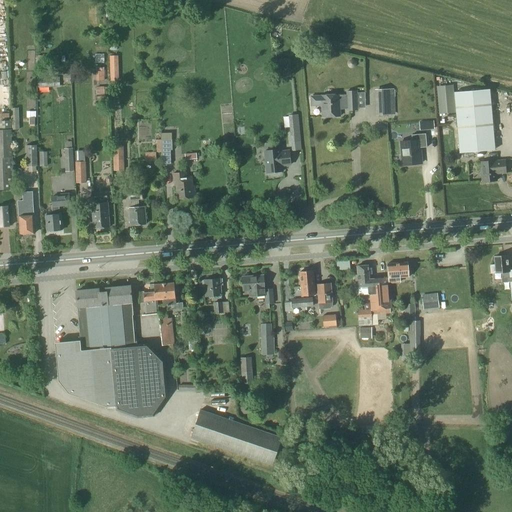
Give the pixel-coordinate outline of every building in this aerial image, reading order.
[(58,67),(58,56),(36,55),(35,66),(58,67)] [(110,81),(118,81),(117,56),(109,57),(110,81)] [(96,81),(105,81),(104,67),(98,68),(98,72),(96,72),(96,81)] [(37,88),(59,87),(59,78),(37,79),(37,88)] [(376,116),(394,115),(393,89),(374,90),(376,116)] [(461,153),(495,150),(490,90),(456,93),(461,153)] [(358,110),(357,91),(346,92),(346,95),(339,96),(339,95),(320,96),(310,96),(311,107),(322,106),(323,117),(340,117),(340,109),(348,109),(348,111),(358,110)] [(10,121),(11,130),(19,130),(18,109),(10,109),(10,121)] [(34,125),(34,112),(26,112),(26,118),(29,118),(29,125),(34,125)] [(0,189),(13,189),(11,130),(10,121),(0,121),(0,189)] [(289,128),(290,136),(300,135),(299,127),(289,128)] [(402,165),(421,163),(420,149),(427,149),(426,135),(412,136),(412,143),(401,144),(402,155),(399,157),(400,161),(402,162),(402,165)] [(300,139),(290,140),(292,151),(301,150),(300,139)] [(161,141),(161,140),(156,140),(157,154),(161,153),(162,165),(171,164),(170,150),(172,150),(172,140),(161,141)] [(26,167),(37,167),(36,146),(26,146),(26,167)] [(113,171),(123,171),(123,146),(113,146),(113,171)] [(65,172),(73,172),(72,148),(64,149),(65,172)] [(281,152),(281,150),(265,152),(267,173),(283,172),(283,166),(291,165),(290,151),(281,152)] [(145,162),(156,162),(156,152),(145,153),(145,162)] [(506,173),(505,161),(495,162),(495,161),(481,162),(482,182),(496,181),(496,174),(506,173)] [(76,183),(87,182),(85,162),(75,162),(76,183)] [(187,177),(187,173),(173,174),(174,183),(176,183),(177,199),(196,197),(195,186),(192,186),(191,176),(187,177)] [(63,183),(56,184),(57,191),(64,190),(63,183)] [(139,207),(138,200),(143,200),(142,191),(127,192),(128,201),(132,201),(132,208),(129,208),(131,226),(146,224),(144,207),(139,207)] [(59,214),(58,206),(70,205),(69,194),(60,195),(61,197),(51,197),(52,207),(53,207),(53,214),(46,215),(47,231),(48,231),(50,233),(53,233),(55,231),(61,231),(59,214)] [(91,204),(93,229),(110,228),(108,202),(107,202),(107,196),(91,197),(91,204)] [(24,217),(21,217),(22,234),(23,236),(25,235),(27,234),(35,233),(34,216),(31,217),(30,202),(23,202),(24,212),(24,217)] [(0,227),(9,227),(7,206),(0,206),(0,227)] [(495,264),(489,265),(490,274),(501,273),(502,283),(509,282),(511,300),(511,277),(510,278),(508,256),(494,257),(495,264)] [(389,278),(389,283),(400,282),(400,278),(409,277),(408,263),(388,265),(389,278)] [(377,303),(375,279),(369,280),(368,266),(357,267),(358,275),(355,275),(355,282),(358,281),(359,296),(369,295),(370,303),(377,303)] [(315,294),(313,270),(300,271),(302,295),(315,294)] [(264,289),(263,275),(242,277),(243,291),(249,291),(249,297),(264,296),(265,304),(273,304),(272,289),(264,289)] [(221,296),(222,296),(221,285),(223,285),(222,279),(220,279),(220,278),(203,280),(202,281),(202,287),(204,287),(205,297),(215,296),(215,298),(221,297),(221,296)] [(391,309),(389,283),(389,278),(375,279),(377,303),(370,303),(370,310),(358,311),(359,326),(372,325),(378,325),(378,314),(391,314),(390,309),(391,309)] [(150,292),(143,293),(145,315),(158,313),(157,300),(163,299),(164,305),(168,305),(168,309),(183,308),(182,303),(179,303),(178,297),(176,298),(175,291),(178,291),(178,282),(150,285),(150,292)] [(320,310),(330,309),(332,306),(332,302),(330,284),(317,285),(320,310)] [(99,290),(76,292),(78,309),(80,341),(55,343),(58,381),(69,394),(107,407),(116,406),(117,412),(138,420),(154,419),(168,399),(166,363),(147,343),(135,345),(132,314),(133,314),(132,304),(130,287),(106,289),(107,294),(99,294),(99,290)] [(422,303),(438,301),(437,294),(421,295),(422,303)] [(285,312),(293,311),(292,309),(313,307),(312,298),(291,300),(291,303),(284,303),(285,312)] [(214,314),(223,313),(222,302),(213,303),(214,314)] [(415,320),(415,304),(404,305),(404,321),(415,320)] [(336,329),(335,315),(322,316),(323,327),(328,327),(328,329),(336,329)] [(167,319),(167,316),(159,316),(163,345),(174,344),(171,319),(167,319)] [(194,333),(196,333),(196,331),(206,330),(206,323),(209,322),(208,318),(198,319),(198,324),(193,324),(194,333)] [(419,321),(409,321),(409,343),(420,343),(419,321)] [(272,337),(271,324),(260,324),(261,355),(274,355),(273,337),(272,337)] [(366,340),(375,340),(374,330),(365,331),(366,340)] [(217,361),(225,361),(225,352),(216,352),(217,361)] [(242,384),(253,383),(251,357),(240,358),(242,384)] [(272,466),(282,438),(200,410),(190,438),(272,466)] [(419,465),(422,457),(411,453),(408,461),(419,465)]
